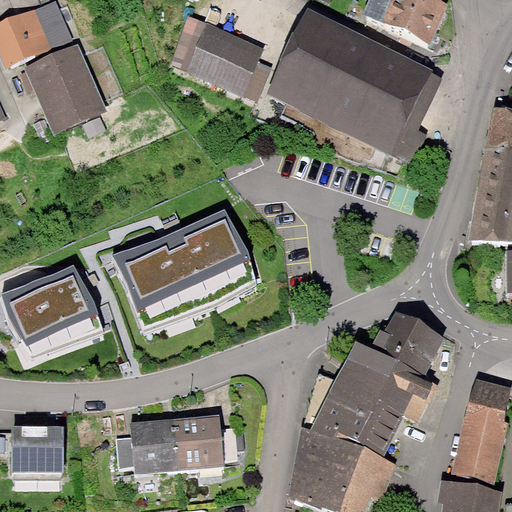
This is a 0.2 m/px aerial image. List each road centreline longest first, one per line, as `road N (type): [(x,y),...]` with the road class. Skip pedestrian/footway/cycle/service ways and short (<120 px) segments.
road 1 (residential): [(0,393),(136,392),(280,346)]
road 2 (residential): [(493,43),(477,120),(422,288)]
road 3 (residential): [(479,337),(428,511)]
road 4 (residential): [(267,511),(280,346)]
road 5 (residential): [(280,346),(422,288)]
